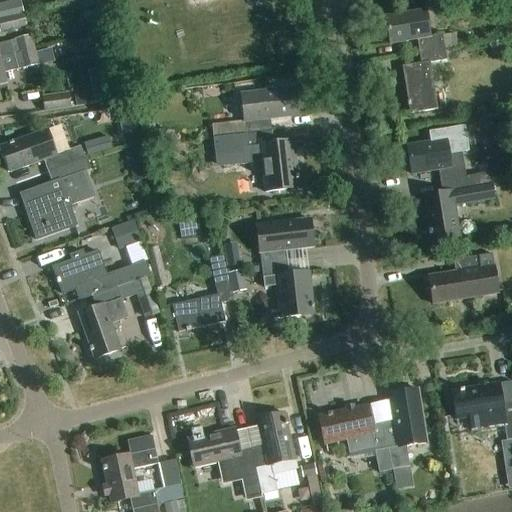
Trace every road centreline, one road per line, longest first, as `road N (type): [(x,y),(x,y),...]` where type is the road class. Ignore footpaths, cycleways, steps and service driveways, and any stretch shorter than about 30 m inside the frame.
road 1 (residential): [(360,332),(369,297),(331,0)]
road 2 (residential): [(45,426),(329,348),(360,332)]
road 3 (residential): [(511,337),(414,355),(360,332)]
road 4 (residential): [(45,426),(0,314)]
